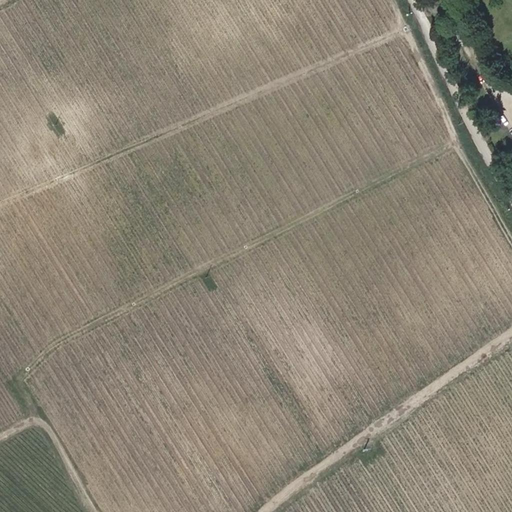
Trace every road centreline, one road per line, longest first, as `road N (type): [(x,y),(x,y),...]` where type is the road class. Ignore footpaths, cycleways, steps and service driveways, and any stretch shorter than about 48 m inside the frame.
road 1 (track): [(45,416),(31,396),(30,367),(51,344),(478,125)]
road 2 (track): [(431,37),(399,34),(0,200)]
road 3 (track): [(511,333),(287,486),(262,511)]
road 4 (residential): [(415,0),(511,188)]
road 5 (track): [(96,511),(45,416),(0,437)]
